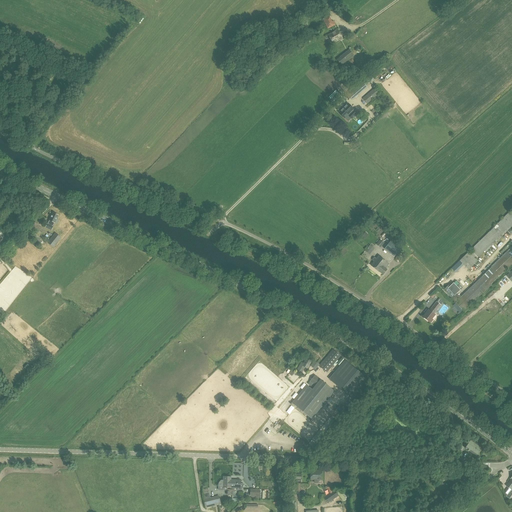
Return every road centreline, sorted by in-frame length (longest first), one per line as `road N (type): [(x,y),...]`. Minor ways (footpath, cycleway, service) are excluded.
road 1 (secondary): [(511,452),(307,319),(0,169)]
road 2 (unclassified): [(489,465),(0,450)]
road 3 (unclassified): [(221,221),(311,266),(511,396)]
